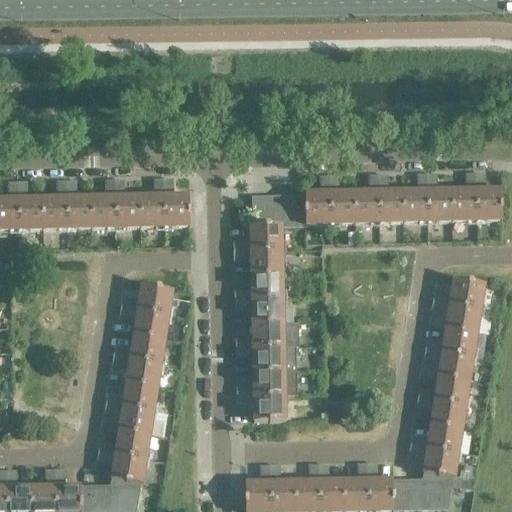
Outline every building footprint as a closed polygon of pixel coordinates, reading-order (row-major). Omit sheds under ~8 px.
[(476,189),(475,176),(467,176),(467,189),(471,189),(476,189)] [(484,189),(484,176),(475,176),(476,189),(480,189),(484,189)] [(427,190),(427,177),(418,177),(418,190),(422,190),(427,190)] [(436,190),(435,177),(427,177),(427,190),(431,190),(436,190)] [(378,191),(378,178),(369,178),(370,191),(374,191),(378,191)] [(387,191),(387,178),(378,178),(378,191),(383,191),(387,191)] [(329,192),(329,179),(321,179),(321,192),(325,192),(329,192)] [(338,192),(338,179),(329,179),(329,192),(334,192),(338,192)] [(164,195),(164,182),(155,182),(155,195),(160,195),(164,195)] [(173,195),(173,182),(164,182),(164,195),(169,195),(173,195)] [(115,196),(115,183),(106,183),(106,196),(111,196),(115,196)] [(124,196),(124,183),(115,183),(115,196),(120,196),(124,196)] [(66,197),(66,184),(58,184),(58,197),(62,197),(66,197)] [(75,197),(75,184),(66,184),(66,197),(71,197),(75,197)] [(18,198),(17,185),(9,185),(9,198),(13,198),(18,198)] [(26,198),(26,185),(17,185),(18,198),(22,198),(26,198)] [(476,225),(476,189),(471,189),(471,193),(451,193),(452,226),(476,225)] [(501,225),(500,192),(480,193),(480,189),(476,189),(476,225),(501,225)] [(427,226),(427,190),(422,190),(423,194),(403,194),(403,227),(427,226)] [(452,226),(451,193),(431,194),(431,190),(427,190),(427,226),(452,226)] [(379,227),(378,191),(374,191),(374,195),(354,195),(354,228),(379,227)] [(403,227),(403,194),(383,195),(383,191),(378,191),(379,227),(403,227)] [(330,228),(329,192),(325,192),(325,196),(305,196),(305,200),(305,228),(330,228)] [(354,228),(354,195),(334,195),(334,192),(329,192),(330,228),(354,228)] [(165,231),(164,195),(160,195),(160,199),(140,199),(140,231),(165,231)] [(189,231),(189,198),(169,199),(169,195),(164,195),(165,231),(188,230),(189,231)] [(116,232),(115,196),(111,196),(111,200),(91,200),(91,232),(116,232)] [(140,231),(140,199),(120,200),(120,196),(115,196),(116,232),(140,231)] [(67,233),(66,197),(62,197),(62,201),(42,201),(43,233),(67,233)] [(91,232),(91,200),(71,201),(71,197),(66,197),(67,233),(91,232)] [(0,234),(18,234),(18,198),(13,198),(13,202),(0,202),(0,234)] [(43,233),(42,201),(22,202),(22,198),(18,198),(18,234),(43,233)] [(280,229),(279,200),(267,201),(267,229),(280,229)] [(293,229),(292,200),(279,200),(280,229),(282,229),(282,230),(293,229)] [(305,229),(305,228),(305,200),(292,200),(293,229),(305,229)] [(267,229),(267,201),(253,201),(254,229),(267,229)] [(282,253),(282,230),(282,229),(280,229),(267,229),(254,229),(249,229),(250,250),(246,250),(246,254),(282,253)] [(246,254),(246,250),(246,245),(233,246),(233,254),(246,254)] [(283,277),(282,253),(246,254),(246,259),(250,259),(250,278),(283,277)] [(246,263),(246,259),(246,254),(233,254),(233,263),(246,263)] [(283,302),(283,277),(250,278),(251,298),(247,298),(247,303),(283,302)] [(481,313),(485,288),(453,283),(450,303),(446,303),(445,307),(481,313)] [(169,319),(173,294),(141,289),(138,309),(134,309),(133,313),(169,319)] [(247,303),(247,298),(247,294),(234,294),(234,303),(247,303)] [(445,307),(446,303),(446,299),(434,297),(432,305),(445,307)] [(133,313),(134,309),(134,304),(121,302),(120,311),(133,313)] [(284,326),(283,302),(247,303),(247,307),(251,307),(251,327),(284,326)] [(247,311),(247,307),(247,303),(234,303),(234,312),(247,311)] [(443,316),(444,312),(445,307),(432,305),(431,314),(443,316)] [(477,337),(481,313),(445,307),(444,312),(448,312),(445,332),(477,337)] [(132,322),(132,317),(133,313),(120,311),(119,320),(132,322)] [(165,343),(169,319),(133,313),(132,317),(136,318),(133,338),(165,343)] [(284,351),(284,326),(251,327),(252,347),(248,347),(248,351),(284,351)] [(473,361),(477,337),(445,332),(442,352),(438,351),(437,355),(473,361)] [(162,367),(165,343),(133,338),(130,357),(126,357),(125,361),(162,367)] [(248,351),(248,347),(248,343),(235,343),(235,352),(248,351)] [(437,355),(438,351),(439,347),(426,345),(425,353),(437,355)] [(125,361),(126,357),(127,353),(114,350),(112,359),(125,361)] [(248,360),(248,356),(248,351),(235,352),(235,360),(248,360)] [(285,375),(284,351),(248,351),(248,356),(252,356),(252,376),(285,375)] [(436,364),(437,360),(437,355),(425,353),(423,362),(436,364)] [(470,385),(473,361),(437,355),(437,360),(441,360),(438,380),(470,385)] [(124,370),(125,365),(125,361),(112,359),(111,368),(124,370)] [(158,391),(162,367),(125,361),(125,365),(129,366),(126,386),(158,391)] [(285,399),(285,375),(252,376),(253,396),(249,396),(249,400),(285,399)] [(466,409),(470,385),(438,380),(435,400),(431,399),(430,403),(466,409)] [(154,415),(158,391),(126,386),(122,405),(119,405),(118,409),(154,415)] [(249,400),(249,396),(249,391),(236,392),(236,400),(249,400)] [(430,403),(431,399),(431,395),(419,393),(417,401),(430,403)] [(118,409),(119,405),(119,401),(106,399),(105,407),(118,409)] [(286,424),(285,399),(249,400),(249,405),(253,405),(253,425),(286,424)] [(249,409),(249,405),(249,400),(236,400),(236,409),(249,409)] [(429,412),(429,408),(430,403),(417,401),(416,410),(429,412)] [(462,433),(466,409),(430,403),(429,408),(433,408),(430,428),(462,433)] [(116,418),(117,414),(118,409),(105,407),(104,416),(116,418)] [(150,439),(154,415),(118,409),(117,414),(121,414),(118,434),(150,439)] [(458,457),(462,433),(430,428),(427,448),(423,447),(422,451),(458,457)] [(147,463),(150,439),(118,434),(115,453),(111,453),(110,457),(147,463)] [(422,451),(423,447),(424,443),(411,441),(410,449),(422,451)] [(110,457),(111,453),(112,449),(99,447),(97,455),(110,457)] [(421,460),(422,456),(422,451),(410,449),(409,458),(421,460)] [(455,482),(458,457),(422,451),(422,456),(426,456),(423,476),(424,477),(451,481),(455,482)] [(109,466),(110,462),(110,457),(97,455),(96,464),(109,466)] [(143,488),(147,463),(110,457),(110,462),(114,462),(110,483),(112,483),(139,487),(143,488)] [(367,479),(367,466),(358,466),(358,479),(363,479),(367,479)] [(376,479),(375,466),(367,466),(367,479),(371,479),(376,479)] [(319,480),(318,467),(310,467),(310,480),(314,480),(319,480)] [(327,480),(327,467),(318,467),(319,480),(323,480),(327,480)] [(270,481),(270,468),(261,468),(261,481),(266,481),(270,481)] [(279,481),(278,468),(270,468),(270,481),(274,481),(279,481)] [(55,485),(55,472),(46,472),(46,485),(50,485),(55,485)] [(64,485),(63,472),(55,472),(55,485),(59,485),(64,485)] [(15,486),(15,473),(6,473),(6,486),(11,486),(15,486)] [(425,511),(446,511),(451,481),(424,477),(423,484),(392,484),(393,511),(417,511),(416,511),(425,511)] [(368,511),(367,479),(363,479),(363,483),(343,484),(343,511),(368,511)] [(392,511),(393,511),(392,484),(392,483),(372,483),(371,479),(367,479),(368,511),(392,511)] [(319,511),(319,480),(314,480),(314,484),(295,485),(295,511),(319,511)] [(343,511),(343,484),(323,484),(323,480),(319,480),(319,511),(343,511)] [(270,511),(270,481),(266,481),(266,485),(245,486),(245,511),(270,511)] [(295,511),(295,485),(274,485),(274,481),(270,481),(270,511),(295,511)] [(134,511),(139,487),(112,483),(111,489),(80,490),(80,511),(134,511)] [(55,511),(55,485),(50,485),(51,489),(31,490),(31,511),(55,511)] [(80,511),(80,490),(80,488),(59,489),(59,485),(55,485),(55,511),(80,511)] [(31,511),(31,490),(11,490),(11,486),(6,486),(7,511),(31,511)]
